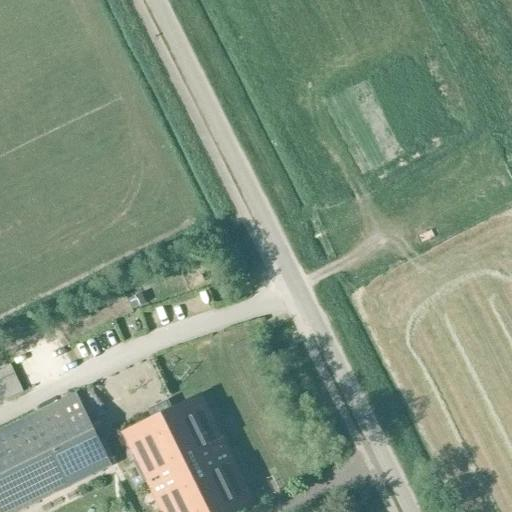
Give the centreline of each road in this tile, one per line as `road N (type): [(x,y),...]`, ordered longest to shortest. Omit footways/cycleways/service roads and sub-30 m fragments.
road 1 (tertiary): [(409,511),(158,0)]
road 2 (track): [(345,163),(377,242),(297,289)]
